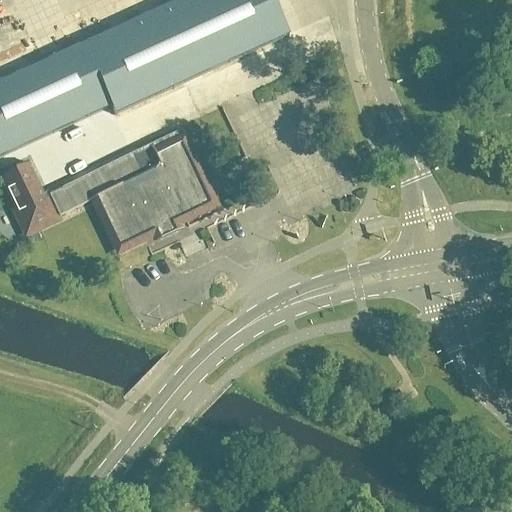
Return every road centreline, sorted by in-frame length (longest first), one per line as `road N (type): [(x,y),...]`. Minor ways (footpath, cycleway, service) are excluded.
road 1 (secondary): [(82,511),(217,349),(272,313)]
road 2 (tertiary): [(414,170),(377,72),(366,0)]
road 3 (secondary): [(425,262),(322,285),(272,313)]
road 4 (secondary): [(272,313),(428,280)]
road 5 (tertiary): [(428,280),(456,352),(497,400)]
road 6 (tertiary): [(497,400),(464,273)]
